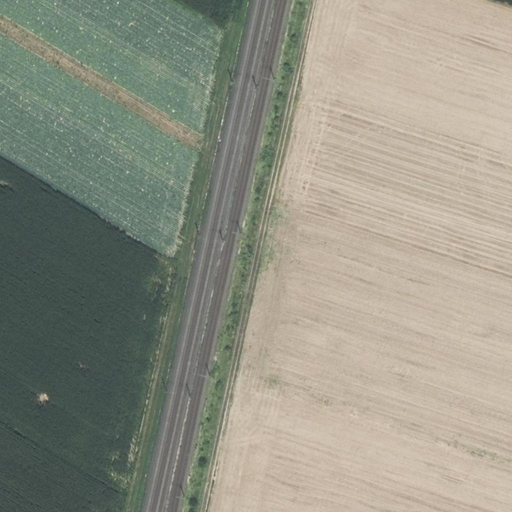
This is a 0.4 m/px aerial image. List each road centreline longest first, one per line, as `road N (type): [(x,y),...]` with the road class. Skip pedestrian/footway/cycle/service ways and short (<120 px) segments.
road 1 (track): [(315,0),(203,511)]
road 2 (track): [(240,0),(130,511)]
